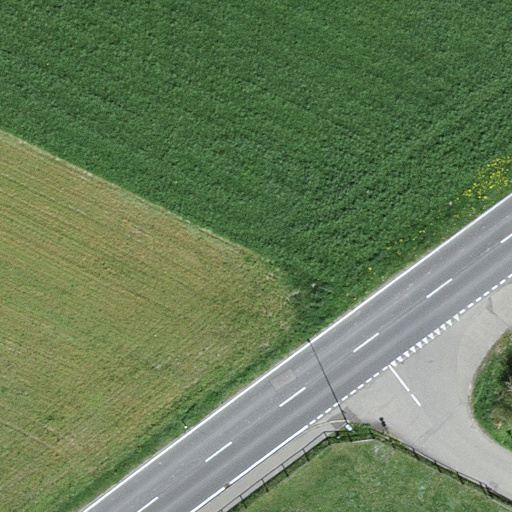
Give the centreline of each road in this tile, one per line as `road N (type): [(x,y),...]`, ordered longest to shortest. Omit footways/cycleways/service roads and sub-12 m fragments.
road 1 (primary): [(141,511),(367,340)]
road 2 (unclassified): [(511,477),(440,429),(367,340)]
road 3 (primary): [(367,340),(511,233)]
